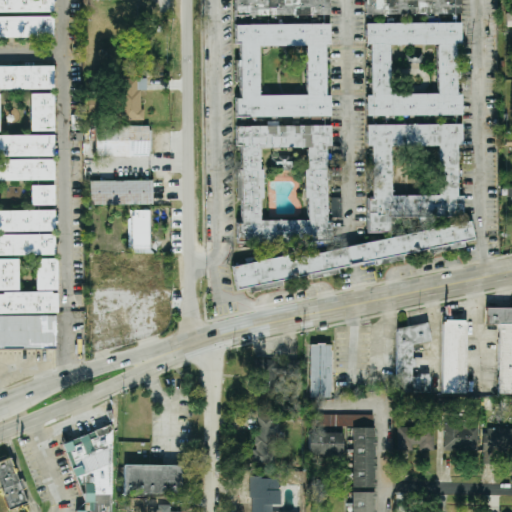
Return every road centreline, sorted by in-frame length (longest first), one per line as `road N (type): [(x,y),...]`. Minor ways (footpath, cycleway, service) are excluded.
road 1 (residential): [(204,340),(192,271),(189,0)]
road 2 (secondary): [(511,273),(204,340)]
road 3 (residential): [(215,511),(215,366),(204,340)]
road 4 (secondary): [(159,350),(0,403)]
road 5 (secondary): [(0,434),(148,370)]
